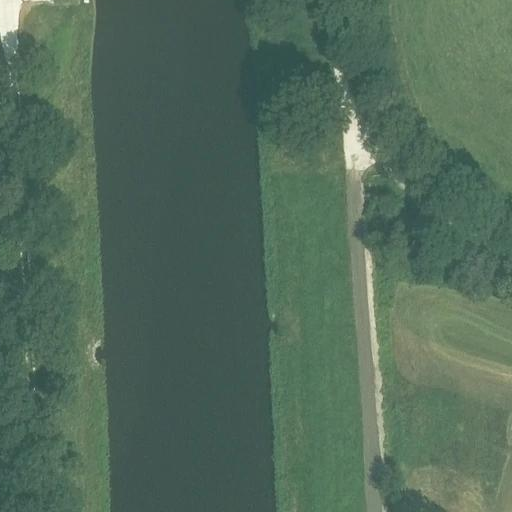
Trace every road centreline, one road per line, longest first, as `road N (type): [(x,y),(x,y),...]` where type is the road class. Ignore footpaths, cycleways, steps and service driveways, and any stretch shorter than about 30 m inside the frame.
road 1 (track): [(31,511),(11,57)]
road 2 (track): [(373,511),(347,93)]
road 3 (track): [(511,257),(453,227),(378,154)]
road 4 (unclassified): [(378,154),(339,67),(331,0)]
